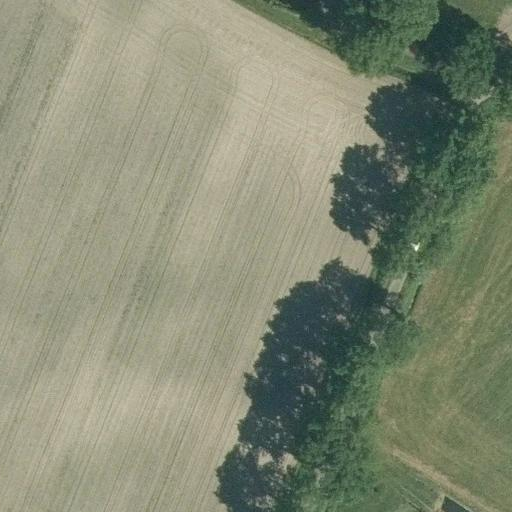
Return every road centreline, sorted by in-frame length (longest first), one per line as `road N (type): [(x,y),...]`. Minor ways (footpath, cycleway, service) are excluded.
road 1 (unclassified): [(469,80),(295,511)]
road 2 (unclassified): [(469,80),(356,37)]
